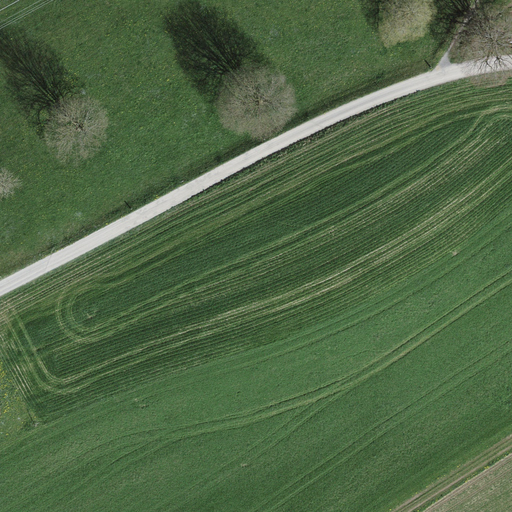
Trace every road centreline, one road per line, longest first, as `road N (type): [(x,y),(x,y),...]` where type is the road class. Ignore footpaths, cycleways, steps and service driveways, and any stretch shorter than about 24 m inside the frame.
road 1 (track): [(0,288),(306,129),(443,75),(511,63)]
road 2 (track): [(410,511),(511,444)]
